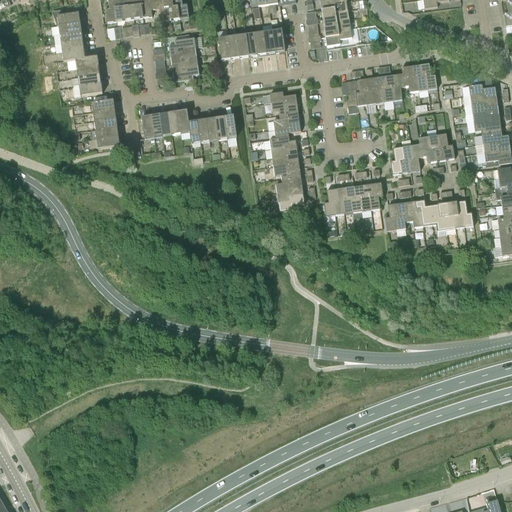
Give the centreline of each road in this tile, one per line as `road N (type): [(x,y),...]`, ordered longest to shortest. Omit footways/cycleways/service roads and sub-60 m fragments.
road 1 (tertiary): [(0,170),(46,196),(93,276),(163,327),(350,356),(439,355)]
road 2 (trunk): [(511,368),(322,433),(177,511)]
road 3 (trunk): [(224,511),(370,441),(511,393)]
road 4 (residential): [(153,97),(220,101),(232,83),(305,73)]
road 5 (residential): [(378,511),(511,472)]
